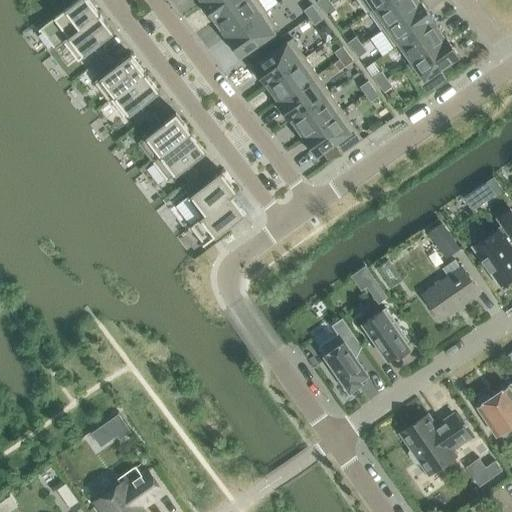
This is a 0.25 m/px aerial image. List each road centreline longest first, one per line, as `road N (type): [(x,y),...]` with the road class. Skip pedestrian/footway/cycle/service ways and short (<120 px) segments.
road 1 (residential): [(117,0),(285,226)]
road 2 (residential): [(316,204),(156,0)]
road 3 (residential): [(508,63),(316,204)]
road 4 (residential): [(335,442),(511,320)]
